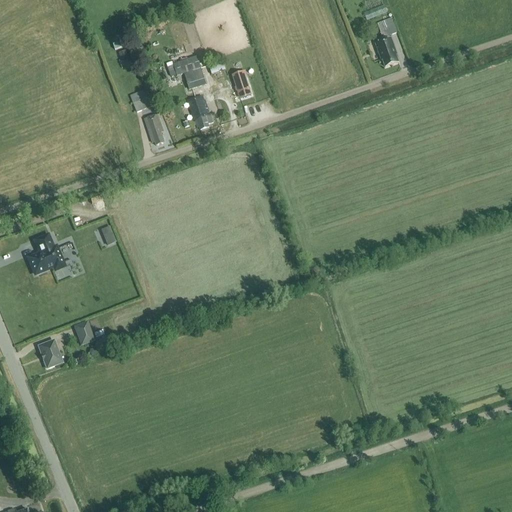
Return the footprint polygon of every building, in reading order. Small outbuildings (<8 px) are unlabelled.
[(367,21),(387,13),(384,6),(364,14),(367,21)] [(382,39),(397,33),(392,19),(377,25),(382,39)] [(397,55),(391,39),(376,45),(381,61),(382,60),(385,68),(398,63),(396,55),(397,55)] [(126,40),(113,45),(115,50),(115,51),(128,46),(126,40)] [(193,49),(191,43),(176,48),(178,55),(193,49)] [(119,53),(121,60),(128,58),(125,51),(119,53)] [(189,90),(206,85),(197,57),(173,64),(177,76),(184,74),(189,90)] [(223,65),(209,69),(211,75),(225,71),(223,65)] [(243,73),(232,77),(240,98),(250,95),(243,73)] [(137,113),(153,107),(147,90),(130,97),(137,113)] [(208,126),(213,124),(211,116),(208,116),(202,97),(188,102),(197,129),(199,128),(200,131),(209,128),(208,126)] [(156,147),(165,144),(161,133),(164,133),(158,115),(144,120),(153,144),(155,143),(156,147)] [(100,231),(104,242),(114,238),(109,227),(100,231)] [(63,266),(56,248),(53,249),(48,236),(35,242),(40,254),(29,259),(35,275),(53,267),(54,269),(56,270),(62,268),(63,266)] [(94,341),(87,323),(74,328),(81,346),(94,341)] [(62,363),(54,341),(38,347),(42,356),(41,356),(43,361),(44,361),(47,369),(62,363)]
